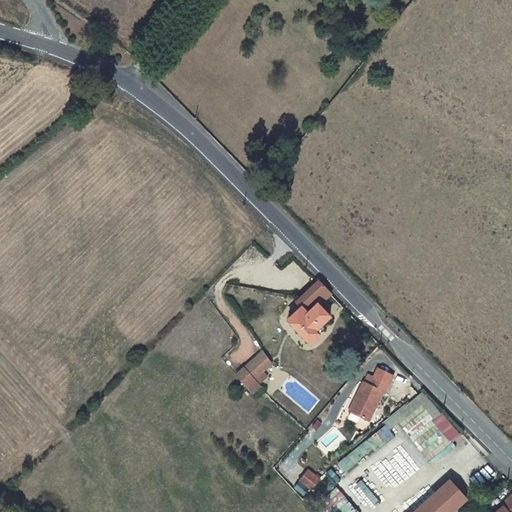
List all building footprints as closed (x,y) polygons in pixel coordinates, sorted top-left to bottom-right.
[(318,305),(330,294),(319,281),(291,307),(296,313),(288,320),(310,344),(325,329),(321,325),(330,317),(318,305)] [(263,351),(236,375),(253,394),(261,386),(259,384),(269,376),(264,371),(272,364),(263,351)] [(378,369),(373,378),(388,385),(393,376),(378,369)] [(364,382),(349,411),(367,420),(373,407),(375,408),(383,392),(385,393),(388,385),(373,378),(368,376),(365,383),(364,382)] [(429,461),(459,435),(438,410),(408,435),(429,461)] [(343,474),(394,438),(388,429),(404,418),(400,414),(334,460),(343,474)] [(308,470),(300,480),(312,489),(320,480),(315,476),(308,470)] [(452,511),(467,499),(462,493),(457,488),(450,480),(414,511),(452,511)] [(511,511),(511,497),(511,496),(501,505),(502,507),(497,511),(511,511)]
